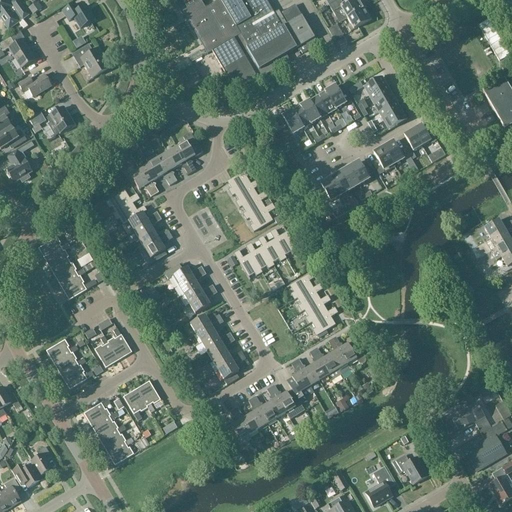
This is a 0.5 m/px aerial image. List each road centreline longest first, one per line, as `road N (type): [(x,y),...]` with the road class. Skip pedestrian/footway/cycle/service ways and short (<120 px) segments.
road 1 (residential): [(148,363),(186,411),(260,370),(259,347),(198,247)]
road 2 (residential): [(219,122),(248,116),(372,41)]
road 3 (residential): [(198,247),(169,199),(216,165),(219,122)]
road 4 (residential): [(15,351),(2,287),(35,226)]
road 5 (residential): [(107,131),(77,103),(35,30)]
